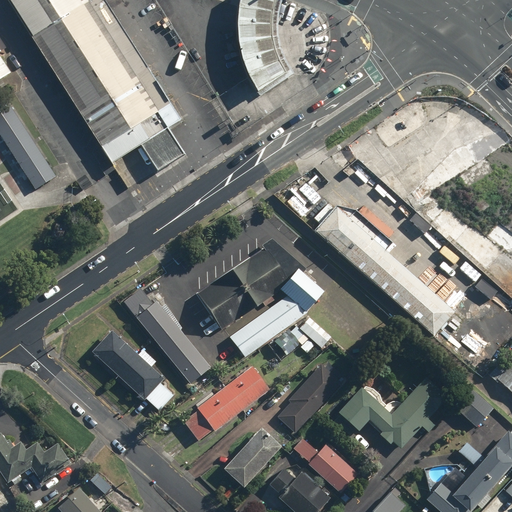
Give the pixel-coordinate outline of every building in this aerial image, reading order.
[(187,158),(84,0),(9,0),(112,158),(137,142),(159,176),(187,158)] [(247,70),(258,94),(287,75),(283,66),(278,59),(274,41),(271,28),(274,13),(275,0),(242,0),(241,3),(240,15),(240,33),(241,47),(247,70)] [(0,81),(12,73),(0,54),(0,81)] [(57,173),(16,108),(0,118),(0,131),(35,187),(57,173)] [(431,195),(511,141),(502,127),(499,127),(497,127),(495,127),(493,127),(491,127),(489,128),(486,128),(484,128),(482,129),(480,129),(478,130),(476,131),(474,132),(472,132),(470,133),(468,134),(466,135),(464,137),(462,138),(460,139),(459,140),(457,142),(455,143),(454,145),(452,146),(451,148),(449,149),(448,151),(425,175),(406,193),(415,207),(431,195)] [(501,253),(503,251),(485,238),(469,225),(447,206),(445,208),(431,195),(415,207),(484,271),(501,253)] [(511,212),(511,211),(503,198),(475,215),(484,229),(511,212)] [(314,230),(434,336),(457,311),(337,205),(314,230)] [(511,226),(504,220),(500,226),(496,223),(485,238),(503,251),(501,253),(505,256),(507,252),(511,256),(511,233),(509,231),(511,227),(511,226)] [(195,294),(222,329),(263,302),(265,306),(285,293),(281,289),(299,269),(303,273),(306,268),(273,238),(262,245),(265,249),(195,294)] [(285,293),(308,313),(326,292),(303,273),(299,269),(281,289),(285,293)] [(140,288),(122,301),(135,317),(153,303),(140,288)] [(308,313),(289,296),(230,336),(244,356),(308,313)] [(157,301),(136,318),(190,384),(211,367),(157,301)] [(310,318),(300,329),(321,347),(331,336),(310,318)] [(95,350),(160,411),(175,395),(163,383),(167,378),(154,366),(157,363),(157,362),(157,361),(157,360),(157,359),(157,358),(157,357),(156,356),(156,355),(155,354),(154,353),(153,352),(152,351),(151,351),(151,350),(150,350),(149,350),(148,350),(147,350),(146,349),(145,350),(144,350),(143,350),(140,353),(115,329),(95,350)] [(275,341),(287,356),(301,345),(289,329),(275,341)] [(511,353),(509,350),(482,378),(511,406),(511,353)] [(294,434),(340,384),(336,381),(341,376),(326,363),(321,368),(319,365),(286,401),(289,404),(276,418),(294,434)] [(250,368),(183,419),(199,441),(210,432),(212,434),(268,392),(250,368)] [(358,390),(330,419),(349,437),(354,432),(356,434),(366,423),(378,435),(376,437),(386,447),(390,443),(399,451),(420,428),(425,434),(433,426),(426,419),(446,398),(425,379),(388,418),(358,390)] [(281,449),(259,428),(218,471),(240,491),(281,449)] [(8,432),(0,437),(0,466),(11,482),(34,466),(45,482),(69,465),(45,430),(20,448),(8,432)] [(423,500),(435,511),(469,511),(473,508),(477,511),(478,511),(491,499),(486,494),(511,465),(511,437),(506,432),(481,459),(465,444),(457,453),(474,468),(463,480),(452,469),(423,500)] [(356,475),(322,446),(315,454),(299,440),(291,450),(307,464),(304,467),(338,496),(356,475)] [(293,480),(281,468),(265,486),(278,497),(276,499),(289,511),(315,511),(328,499),(299,473),(293,480)] [(113,487),(102,475),(95,483),(106,494),(113,487)] [(511,480),(502,491),(511,500),(511,480)] [(103,511),(104,511),(81,487),(60,506),(65,511),(103,511)] [(371,511),(398,511),(403,506),(388,493),(371,511)]
